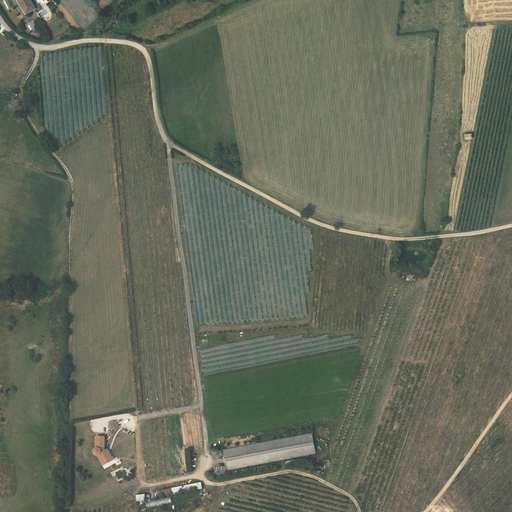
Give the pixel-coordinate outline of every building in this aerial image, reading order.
[(5,0),(2,1),(6,10),(11,8),(8,0),(5,0)] [(32,8),(27,0),(18,0),(26,12),(32,8)] [(27,0),(32,8),(34,7),(35,6),(31,0),(27,0)] [(313,434),(225,451),(229,471),(317,454),(313,434)] [(104,436),(96,436),(95,448),(94,448),(94,449),(93,449),(93,450),(93,451),(93,452),(94,452),(94,453),(95,453),(95,454),(96,454),(97,454),(98,454),(102,461),(106,462),(109,460),(108,457),(110,456),(109,452),(106,452),(105,452),(104,451),(104,436)] [(201,482),(136,495),(137,502),(202,489),(201,482)]
